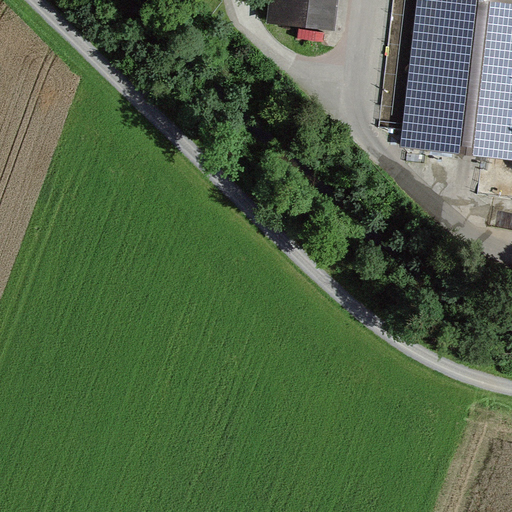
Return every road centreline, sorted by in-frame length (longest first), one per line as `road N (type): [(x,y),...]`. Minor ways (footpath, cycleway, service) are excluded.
road 1 (track): [(45,0),(246,191),(457,356),(511,369)]
road 2 (unknown): [(358,107),(474,208),(511,227)]
